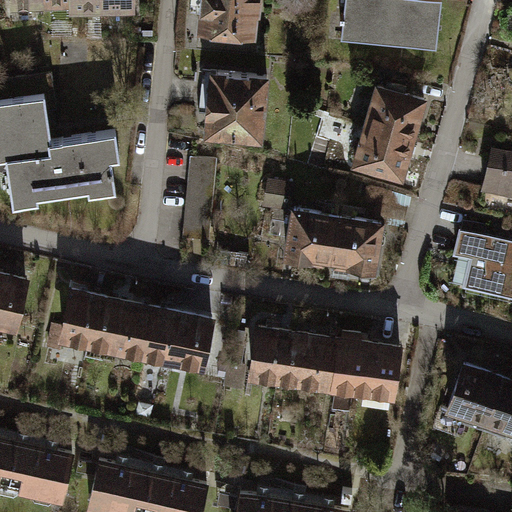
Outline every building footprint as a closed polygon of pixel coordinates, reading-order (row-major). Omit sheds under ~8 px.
[(18,0),(19,8),(79,5),(80,15),(143,12),(142,0),(18,0)] [(206,0),(206,35),(272,37),(272,0),(206,0)] [(437,49),(442,0),(348,0),(345,40),(437,49)] [(269,75),(205,69),(201,113),(210,113),(208,133),(262,138),(269,75)] [(426,99),(379,86),(357,166),(404,179),(426,99)] [(58,94),(0,99),(0,162),(22,161),(26,203),(131,193),(126,136),(63,142),(58,94)] [(489,192),(511,195),(511,148),(497,146),(489,192)] [(218,158),(193,156),(185,236),(211,239),(218,158)] [(271,204),(295,204),(295,178),(271,178),(271,204)] [(384,219),(297,206),(289,260),(375,273),(384,219)] [(491,226),(465,220),(458,252),(473,256),(467,285),(511,295),(511,240),(489,235),(491,226)] [(0,326),(26,332),(40,272),(0,263),(0,326)] [(157,304),(79,288),(68,343),(147,358),(220,373),(231,319),(157,304)] [(411,348),(267,329),(260,383),(404,402),(411,348)] [(511,374),(475,362),(457,414),(511,433),(511,374)] [(83,448),(0,431),(0,484),(73,499),(83,448)] [(208,511),(216,479),(105,457),(94,508),(112,511),(208,511)] [(352,511),(244,490),(239,511),(352,511)]
